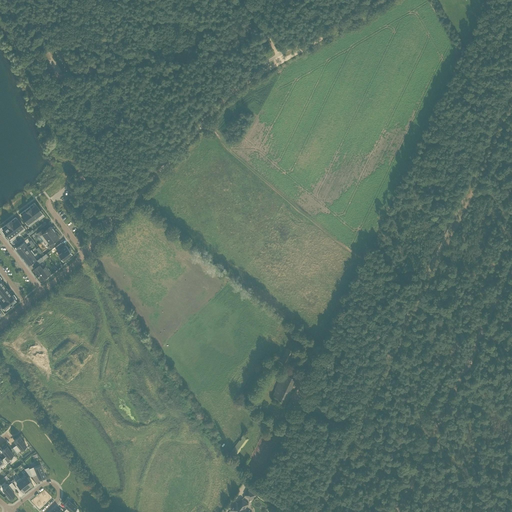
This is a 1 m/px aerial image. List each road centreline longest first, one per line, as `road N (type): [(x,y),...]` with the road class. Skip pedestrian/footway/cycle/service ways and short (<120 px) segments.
road 1 (track): [(363,421),(511,108)]
road 2 (track): [(169,158),(238,85),(381,0)]
road 3 (track): [(511,271),(444,410)]
road 4 (track): [(84,253),(169,158)]
